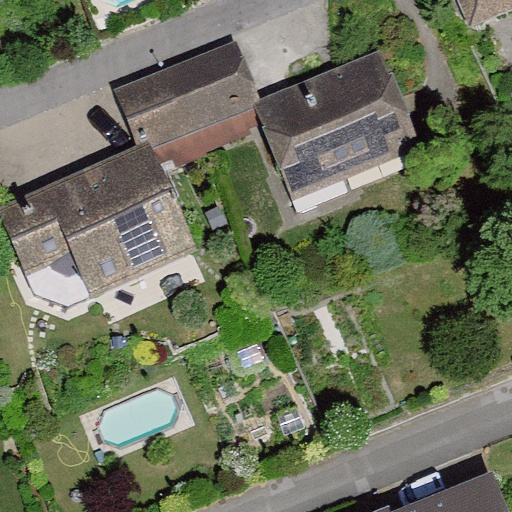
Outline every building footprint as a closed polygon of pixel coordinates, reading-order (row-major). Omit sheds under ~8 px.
[(511,0),(466,0),(480,32),(511,18),(511,0)] [(245,54),(131,102),(153,154),(267,106),(245,54)] [(268,117),(309,218),(439,166),(399,65),(268,117)] [(160,154),(14,220),(64,328),(209,262),(160,154)] [(510,511),(502,494),(460,511),(510,511)]
